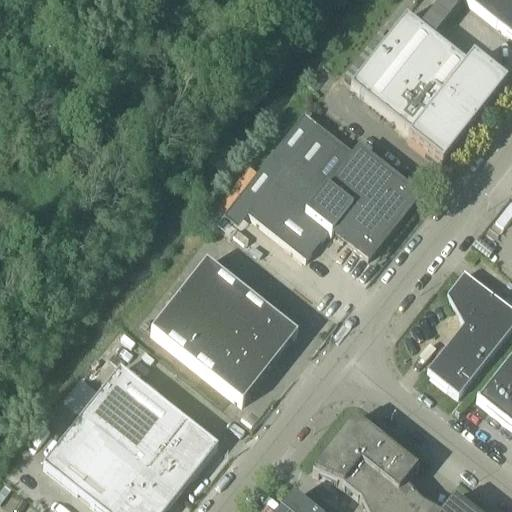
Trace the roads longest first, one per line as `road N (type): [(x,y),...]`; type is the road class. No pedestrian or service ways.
road 1 (unclassified): [(335,357),(511,137)]
road 2 (unclassified): [(511,495),(335,357)]
road 3 (unclassified): [(215,511),(335,357)]
road 4 (unknown): [(252,463),(209,415),(122,361)]
